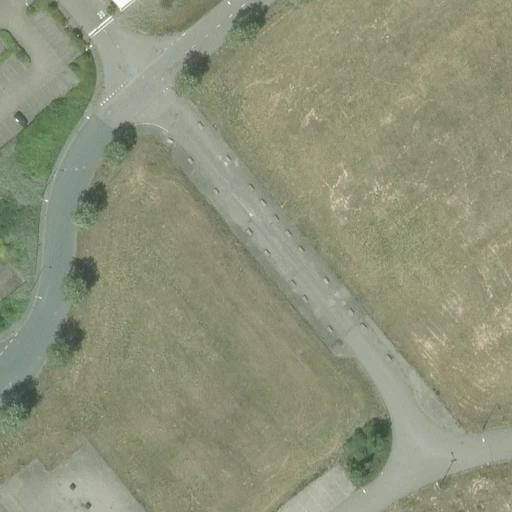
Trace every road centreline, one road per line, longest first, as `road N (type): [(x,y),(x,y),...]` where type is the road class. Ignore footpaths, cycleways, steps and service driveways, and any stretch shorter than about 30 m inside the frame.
road 1 (unclassified): [(147,84),(381,371),(427,469),(511,446)]
road 2 (tertiary): [(147,84),(95,136),(71,182),(53,300),(37,342),(0,392)]
road 3 (tertiary): [(251,0),(147,84)]
